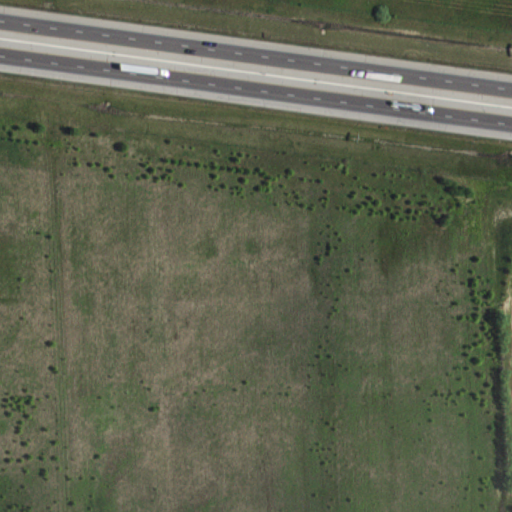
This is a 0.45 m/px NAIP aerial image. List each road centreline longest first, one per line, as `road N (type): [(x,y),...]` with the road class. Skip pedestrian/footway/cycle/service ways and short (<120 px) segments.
road 1 (motorway): [(0,51),(511,121)]
road 2 (motorway): [(511,89),(0,20)]
